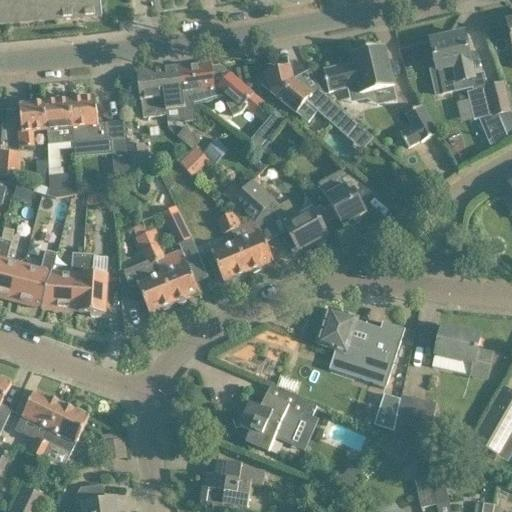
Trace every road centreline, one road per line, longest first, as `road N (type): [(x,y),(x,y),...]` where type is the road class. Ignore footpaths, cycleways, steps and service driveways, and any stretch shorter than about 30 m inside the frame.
road 1 (tertiary): [(0,63),(406,0)]
road 2 (residential): [(148,390),(161,359),(192,332),(258,296),(436,291)]
road 3 (residential): [(436,291),(447,198),(511,158)]
road 4 (residential): [(148,390),(0,339)]
road 5 (residential): [(155,511),(148,390)]
